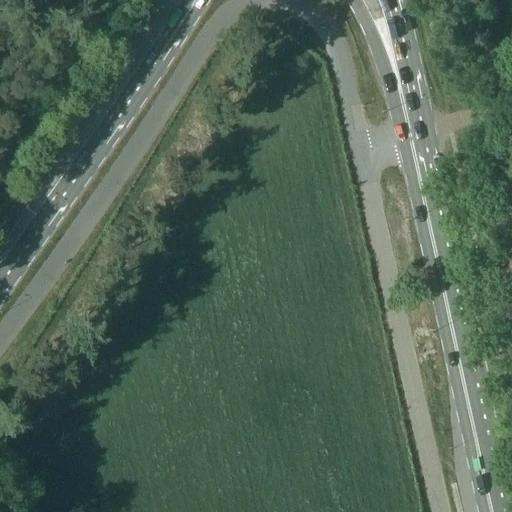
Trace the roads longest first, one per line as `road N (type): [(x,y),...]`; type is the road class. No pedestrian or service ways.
road 1 (unclassified): [(247,0),(214,27),(0,349)]
road 2 (primary): [(410,135),(491,511)]
road 3 (unclassified): [(442,511),(364,153)]
road 4 (primary): [(0,298),(195,0)]
road 5 (primary): [(147,0),(0,246)]
road 6 (unclassified): [(364,153),(329,33),(301,7),(279,0)]
road 7 (primary): [(355,0),(410,135)]
road 8 (primary): [(410,135),(389,0)]
